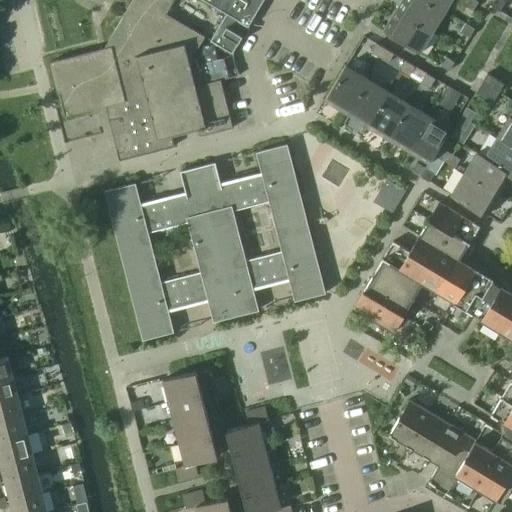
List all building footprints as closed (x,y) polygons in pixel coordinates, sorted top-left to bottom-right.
[(116,149),(119,160),(174,146),(171,135),(197,129),(199,136),(232,128),(220,79),(195,85),(189,62),(204,36),(192,29),(191,30),(164,14),(171,0),(203,0),(226,13),(210,41),(232,54),(263,0),(132,0),(104,48),(50,62),(64,115),(106,104),(117,149),(116,149)] [(402,0),(397,10),(432,31),(444,10),(427,0),(402,0)] [(427,0),(444,10),(450,0),(427,0)] [(466,0),(464,5),(472,10),(478,1),(475,0),(466,0)] [(493,0),(490,6),(499,11),(504,2),(500,0),(493,0)] [(384,31),(419,52),(432,31),(397,10),(384,31)] [(460,32),(469,37),(474,28),(465,23),(460,32)] [(371,52),(379,57),(385,48),(376,43),(371,52)] [(379,57),(388,62),(393,54),(385,48),(379,57)] [(440,65),(449,70),(454,61),(445,56),(440,65)] [(400,70),(409,75),(414,66),(405,61),(400,70)] [(324,100),(345,113),(367,78),(345,65),(324,100)] [(421,82),(430,87),(435,78),(426,73),(421,82)] [(474,94),(491,104),(504,83),(487,73),(474,94)] [(345,113),(366,125),(387,90),(367,78),(345,113)] [(366,125),(387,138),(408,103),(387,90),(366,125)] [(387,138),(407,150),(428,115),(408,103),(387,138)] [(461,116),(470,121),(475,112),(467,107),(461,116)] [(428,162),(428,163),(433,155),(442,160),(447,151),(439,146),(450,128),(428,115),(407,150),(428,162)] [(456,125),(465,130),(470,121),(461,116),(456,125)] [(496,137),(511,146),(511,117),(509,116),(496,137)] [(511,174),(510,174),(511,175),(511,146),(496,137),(484,157),(484,158),(511,174)] [(207,297),(213,321),(258,310),(252,286),(290,276),(296,299),(294,300),(294,301),(325,293),(325,292),(322,292),(285,145),(287,145),(287,144),(256,152),(256,153),(258,152),(264,175),(221,186),(215,162),(180,171),(186,195),(139,207),(133,184),(135,184),(135,183),(104,191),(104,192),(106,191),(144,338),(142,339),(142,340),(173,332),(173,331),(171,331),(165,308),(207,297)] [(463,173),(498,194),(510,174),(511,174),(484,158),(484,157),(476,152),(463,173)] [(420,176),(429,182),(434,173),(436,175),(444,161),(442,160),(433,155),(428,163),(428,162),(425,167),(425,168),(420,176)] [(411,171),(420,176),(425,168),(425,167),(416,162),(411,171)] [(450,194),(485,216),(498,194),(463,173),(450,194)] [(375,200),(391,210),(402,191),(386,181),(375,200)] [(492,278),(459,259),(479,226),(439,201),(409,251),(393,241),(352,309),(392,333),(422,283),(471,313),(492,278)] [(511,290),(501,284),(480,318),(511,337),(511,377),(490,414),(511,427),(511,290)] [(0,378),(12,376),(7,356),(0,357),(0,378)] [(164,384),(168,401),(201,393),(195,371),(163,380),(159,381),(160,385),(164,384)] [(0,378),(0,399),(17,395),(12,376),(0,378)] [(213,380),(215,390),(228,386),(225,377),(213,380)] [(215,390),(218,399),(230,396),(228,386),(215,390)] [(169,420),(170,424),(207,414),(201,393),(168,401),(173,419),(169,420)] [(0,399),(0,420),(22,414),(17,395),(0,399)] [(428,480),(468,505),(478,488),(495,498),(511,469),(511,438),(485,422),(475,439),(409,399),(388,434),(438,464),(428,480)] [(255,409),(258,422),(268,419),(265,407),(255,409)] [(248,424),(258,422),(255,409),(245,412),(248,424)] [(0,420),(0,440),(27,434),(22,414),(0,420)] [(175,426),(179,443),(212,435),(207,414),(170,424),(170,427),(175,426)] [(231,452),(264,444),(258,422),(248,424),(226,430),(231,452)] [(0,440),(0,460),(0,462),(32,453),(27,434),(0,440)] [(179,443),(185,465),(195,463),(217,457),(212,435),(179,443)] [(237,473),(273,463),(272,460),(268,461),(264,444),(231,452),(237,473)] [(0,462),(5,481),(37,473),(32,453),(0,462)] [(185,465),(188,477),(198,475),(195,463),(185,465)] [(242,494),(274,485),(270,468),(274,467),(273,463),(237,473),(242,494)] [(175,467),(178,480),(188,477),(185,465),(175,467)] [(5,481),(10,500),(42,492),(37,473),(5,481)] [(246,511),(261,511),(270,510),(280,507),(274,485),(242,494),(246,511)] [(192,493),(195,505),(205,503),(202,490),(192,493)] [(10,500),(13,511),(44,511),(47,511),(42,492),(10,500)] [(186,508),(195,505),(192,493),(182,495),(186,508)] [(195,505),(196,511),(231,511),(228,497),(205,503),(195,505)]
